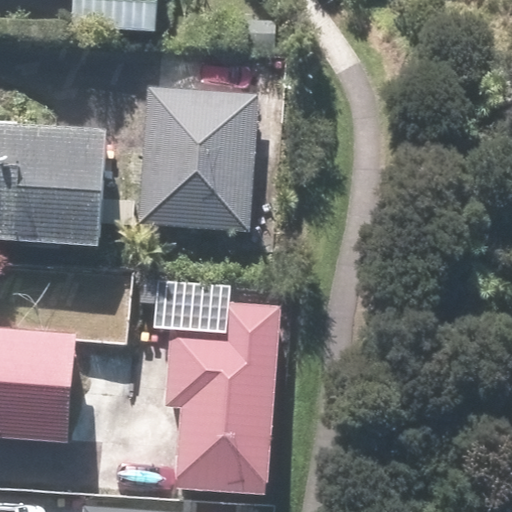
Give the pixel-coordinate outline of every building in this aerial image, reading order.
[(154,0),(73,0),(73,38),(154,39),(154,0)] [(263,98),(146,91),(137,236),(254,243),(263,98)] [(0,242),(99,248),(105,138),(0,132),(0,242)] [(229,338),(168,334),(164,412),(177,413),(173,496),(268,501),(277,317),(230,314),(229,338)] [(75,335),(0,331),(0,439),(70,443),(75,335)]
